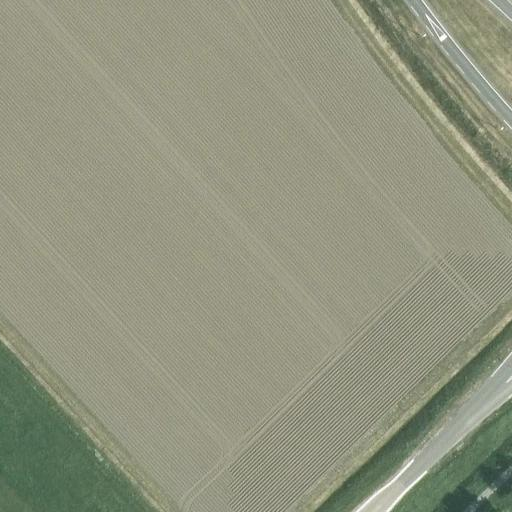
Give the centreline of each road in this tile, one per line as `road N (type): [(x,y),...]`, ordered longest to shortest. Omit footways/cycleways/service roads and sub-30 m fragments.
road 1 (tertiary): [(371,511),(511,376)]
road 2 (secondary): [(413,0),(511,121)]
